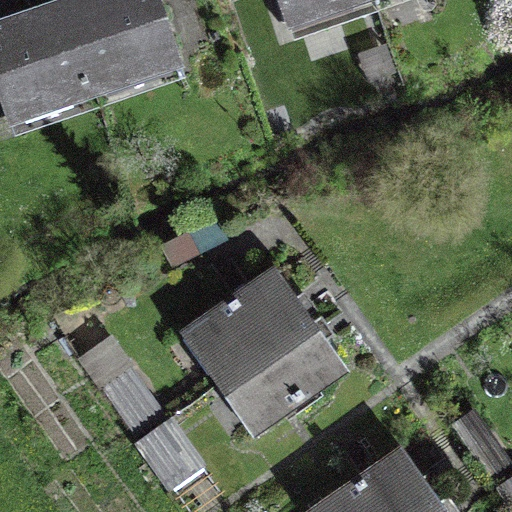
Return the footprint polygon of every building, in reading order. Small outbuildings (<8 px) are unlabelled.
[(74,0),(65,3),(94,89),(178,60),(158,0),(74,0)] [(279,0),(286,21),(347,0),(279,0)] [(94,89),(65,3),(0,25),(0,92),(8,118),(94,89)] [(216,382),(311,317),(277,268),(183,334),(216,382)] [(346,367),(311,317),(216,382),(252,433),(346,367)] [(133,369),(105,388),(135,433),(163,414),(133,369)] [(169,421),(138,442),(170,488),(201,466),(169,421)] [(415,511),(437,497),(403,449),(312,511),(415,511)] [(447,511),(437,497),(415,511),(447,511)]
